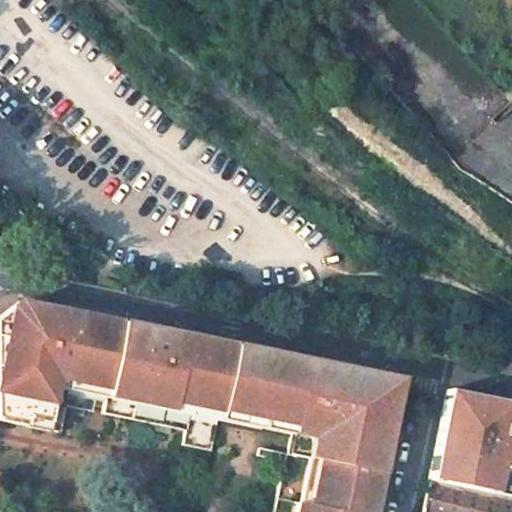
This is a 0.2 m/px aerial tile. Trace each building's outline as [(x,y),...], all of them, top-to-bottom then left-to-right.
[(219,408),(233,344),(214,340),(121,322),(17,301),(0,314),(0,319),(5,326),(0,350),(0,419),(46,429),(52,402),(50,402),(55,378),(106,388),(101,412),(184,429),(181,444),(211,450),(219,408)] [(370,511),(400,377),(346,367),(281,354),(233,344),(219,408),(292,423),(286,453),(257,447),(256,454),(284,460),(273,511),(370,511)] [(511,399),(500,397),(447,387),(438,433),(511,448),(511,399)] [(511,448),(438,433),(431,470),(511,488),(511,448)] [(511,511),(511,488),(431,470),(422,511),(511,511)]
